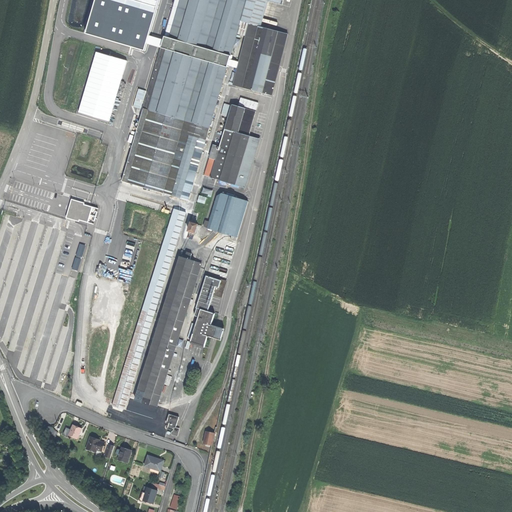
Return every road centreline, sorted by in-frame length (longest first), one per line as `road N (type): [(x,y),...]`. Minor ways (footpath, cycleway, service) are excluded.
road 1 (track): [(240,511),(331,0)]
road 2 (track): [(309,0),(224,383),(187,454)]
road 3 (track): [(301,511),(362,312),(511,341)]
road 4 (residential): [(48,464),(25,409),(35,393),(180,451)]
road 5 (unclassified): [(0,190),(29,113),(51,0)]
